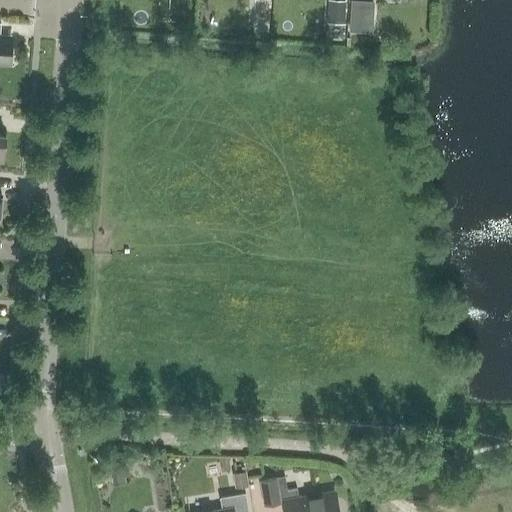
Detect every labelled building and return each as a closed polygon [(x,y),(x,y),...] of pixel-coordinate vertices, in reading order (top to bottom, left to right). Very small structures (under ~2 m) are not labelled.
[(345,3),(329,2),(328,23),(344,24),(345,3)] [(352,2),(350,30),(370,31),(371,2),(352,2)] [(110,468),(112,483),(125,482),(123,466),(110,468)] [(232,473),(235,488),(248,486),(245,470),(232,473)] [(283,477),(274,478),(260,481),(264,504),(284,501),(285,511),(332,511),(329,493),(298,498),(296,488),(286,490),(283,477)] [(247,511),(245,493),(219,497),(221,509),(202,511),(247,511)]
